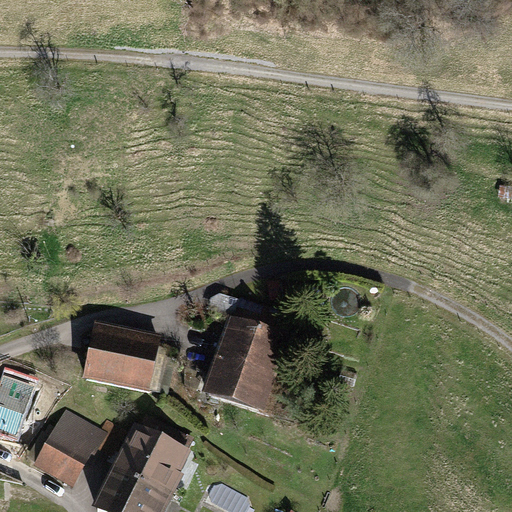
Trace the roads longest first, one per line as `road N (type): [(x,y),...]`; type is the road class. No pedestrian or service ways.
road 1 (track): [(0,51),(194,63),(511,104)]
road 2 (track): [(511,344),(430,294),(334,266),(265,270),(136,312)]
